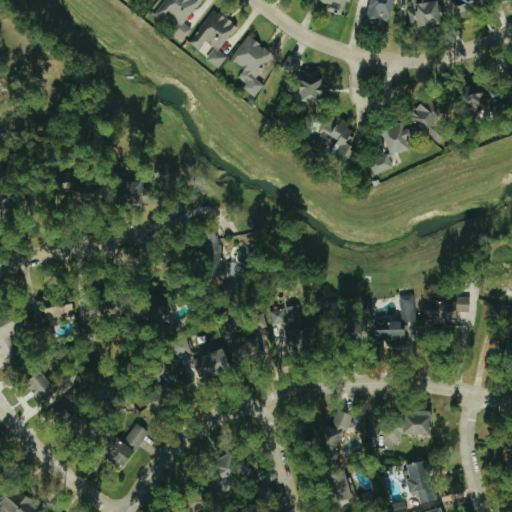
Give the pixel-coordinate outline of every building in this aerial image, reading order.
[(166,0),(155,16),(185,39),(193,29),(186,24),(204,0),(166,0)] [(395,0),(371,0),(368,22),(380,24),(381,20),(392,22),(395,0)] [(443,25),(441,2),(418,3),(419,27),(443,25)] [(190,43),(207,55),(205,58),(220,69),(229,56),(222,51),(240,27),(215,9),(190,43)] [(256,98),(265,85),(258,79),(275,54),(249,35),(232,60),(245,69),(239,78),(247,84),(244,89),(256,98)] [(282,69),(294,77),(303,63),(290,55),(282,69)] [(325,70),(302,69),(301,102),(323,103),(325,70)] [(506,111),(507,89),(473,89),(472,111),(506,111)] [(439,123),(446,115),(429,99),(411,117),(441,145),(451,134),(439,123)] [(340,140),(332,155),(351,165),(359,150),(348,145),(357,128),(335,116),(331,122),(326,120),(321,130),(340,140)] [(391,154),(415,150),(411,124),(386,128),(391,154)] [(394,168),(389,155),(370,162),(375,175),(394,168)] [(123,204),(155,205),(155,188),(145,188),(145,181),(124,181),(123,204)] [(244,280),(246,266),(220,263),(223,234),(203,233),(200,263),(207,264),(206,276),(244,280)] [(416,295),(402,295),(402,321),(377,321),(377,341),(407,341),(407,322),(416,322),(416,295)] [(0,318),(0,344),(11,364),(24,356),(12,335),(41,319),(37,312),(45,311),(45,314),(49,321),(76,318),(74,296),(44,299),(45,307),(40,307),(35,310),(30,310),(32,314),(28,316),(25,310),(12,311),(0,318)] [(169,298),(156,297),(155,315),(173,316),(173,305),(169,304),(169,298)] [(471,313),(471,297),(458,297),(458,301),(425,302),(426,325),(448,324),(448,314),(471,313)] [(271,311),(273,325),(287,323),(291,352),(322,348),(319,324),(306,326),(303,306),(271,311)] [(348,337),(366,337),(366,321),(347,321),(348,337)] [(232,345),(239,363),(270,352),(264,334),(232,345)] [(193,352),(187,337),(174,342),(179,357),(193,352)] [(203,382),(234,371),(226,349),(195,360),(203,382)] [(28,382),(43,405),(59,394),(44,372),(28,382)] [(83,433),(90,423),(64,405),(56,415),(83,433)] [(353,415),(339,410),(332,427),(321,423),(313,445),(338,454),(353,415)] [(434,412),(407,411),(407,423),(385,422),(384,443),(403,444),(404,435),(433,436),(434,412)] [(150,432),(138,423),(125,441),(138,449),(150,432)] [(108,460),(129,468),(136,448),(115,440),(108,460)] [(218,495),(254,482),(242,450),(216,459),(223,477),(213,481),(218,495)] [(412,494),(421,493),(422,504),(436,502),(431,462),(408,464),(412,494)] [(349,471),(329,476),(337,504),(356,499),(349,471)] [(35,511),(39,508),(16,488),(0,506),(0,511),(35,511)] [(351,499),(354,510),(376,505),(373,493),(351,499)]
